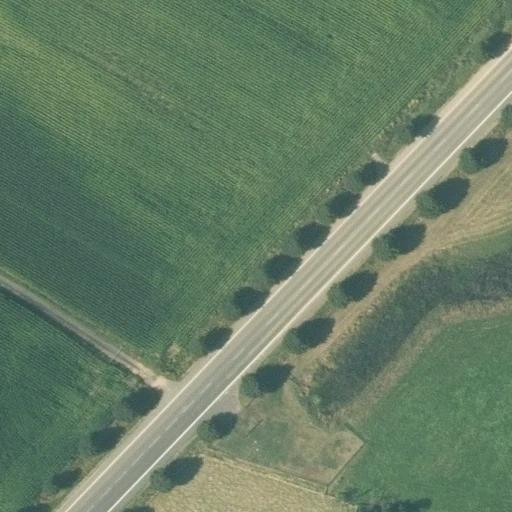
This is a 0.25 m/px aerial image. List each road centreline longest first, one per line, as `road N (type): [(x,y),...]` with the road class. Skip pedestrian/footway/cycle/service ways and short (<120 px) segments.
road 1 (primary): [(511,71),(87,511)]
road 2 (track): [(192,402),(0,284)]
